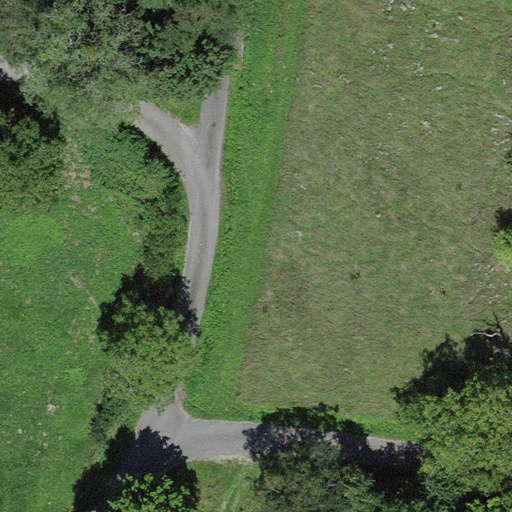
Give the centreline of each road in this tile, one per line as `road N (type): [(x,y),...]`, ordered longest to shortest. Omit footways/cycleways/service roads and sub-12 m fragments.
road 1 (track): [(138,511),(178,423),(511,473)]
road 2 (track): [(178,423),(217,0)]
road 3 (track): [(208,58),(0,52)]
